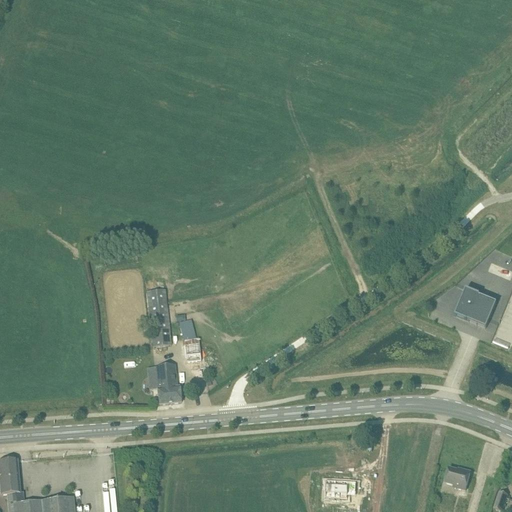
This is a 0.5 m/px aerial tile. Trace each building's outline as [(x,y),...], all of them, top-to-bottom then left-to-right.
[(478,295),(466,290),(454,317),(466,322),(467,321),(486,329),(496,304),(477,296),(478,295)] [(171,346),(170,336),(165,291),(147,293),(153,348),(171,346)] [(183,344),(196,340),(190,320),(177,323),(183,344)] [(196,342),(184,345),(187,355),(199,351),(196,342)] [(200,355),(185,356),(186,364),(201,362),(200,355)] [(157,390),(159,406),(181,404),(179,388),(177,388),(174,367),(155,369),(158,390),(157,390)] [(418,477),(422,459),(389,451),(376,506),(401,511),(415,511),(422,485),(416,484),(417,481),(423,482),(423,478),(418,477)] [(21,504),(18,472),(17,462),(0,463),(0,488),(1,496),(7,496),(8,511),(74,511),(73,499),(21,504)] [(466,492),(468,483),(471,473),(463,471),(463,473),(449,470),(446,479),(445,484),(454,486),(453,488),(466,492)] [(323,482),(321,503),(346,504),(346,499),(356,499),(357,484),(342,483),(343,483),(335,483),(323,482)] [(264,487),(248,487),(248,496),(246,496),(246,506),(248,506),(248,511),(266,511),(266,499),(264,499),(264,487)] [(498,511),(502,511),(508,496),(500,493),(494,510),(498,511)]
